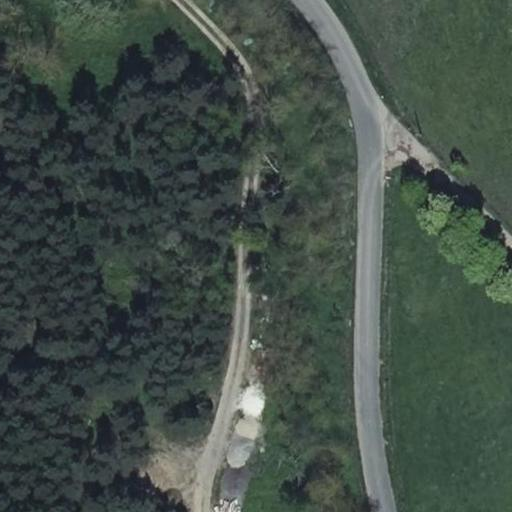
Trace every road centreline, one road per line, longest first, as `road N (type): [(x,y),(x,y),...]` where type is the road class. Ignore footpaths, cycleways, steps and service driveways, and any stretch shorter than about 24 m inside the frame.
road 1 (secondary): [(311,0),(351,42),(377,127),(372,438),(386,511)]
road 2 (unknown): [(376,142),(413,160),(511,265)]
